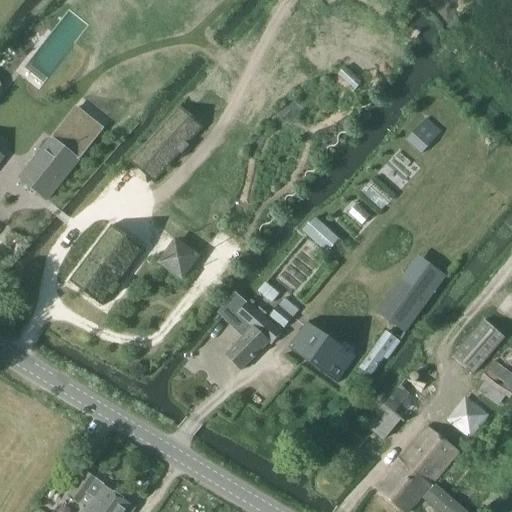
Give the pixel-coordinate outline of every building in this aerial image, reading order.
[(79,106),(21,178),(48,200),(106,128),(79,106)] [(180,106),(130,162),(154,183),(180,154),(182,155),(190,146),(188,145),(204,127),(180,106)] [(422,123),(406,140),(421,154),(437,136),(422,123)] [(302,231),(327,254),(340,240),(315,217),(302,231)] [(69,282),(103,307),(112,295),(114,296),(121,286),(119,285),(145,250),(112,225),(69,282)] [(448,277),(430,264),(414,286),(402,278),(377,312),(406,334),(448,277)] [(269,316),(284,328),(299,310),(284,298),(269,316)] [(237,315),(253,329),(226,355),(242,371),(268,344),(270,346),(282,333),(247,304),(237,315)] [(484,320),(452,357),(473,376),(505,338),(484,320)] [(341,346),(307,323),(300,333),(297,338),(289,349),(310,364),(320,371),(338,384),(357,357),(353,355),(341,346)] [(400,343),(384,332),(359,367),(372,377),(385,359),(387,360),(400,343)] [(481,379),(486,382),(478,392),(499,407),(503,401),(507,404),(511,397),(511,373),(494,361),(481,379)] [(367,426),(362,422),(348,439),(359,448),(373,432),(384,441),(401,420),(405,423),(426,398),(405,380),(367,426)] [(472,440),(490,415),(464,396),(445,421),(472,440)] [(377,488),(406,511),(409,511),(459,452),(428,426),(377,488)] [(97,480),(86,473),(77,486),(87,494),(90,489),(97,480)] [(92,511),(132,511),(136,508),(104,485),(97,494),(90,489),(87,494),(77,486),(70,495),(80,502),(79,502),(87,508),(92,511)] [(466,511),(436,486),(424,500),(438,511),(466,511)]
